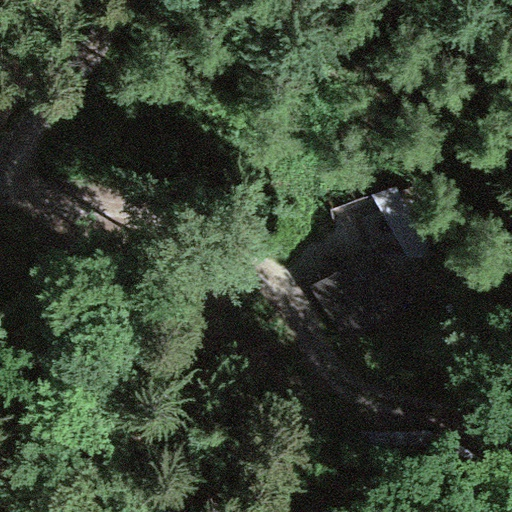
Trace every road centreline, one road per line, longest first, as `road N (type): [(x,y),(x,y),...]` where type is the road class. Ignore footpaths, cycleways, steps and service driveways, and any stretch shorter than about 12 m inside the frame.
road 1 (track): [(511,427),(367,386),(240,247),(122,208),(0,195)]
road 2 (track): [(126,0),(112,35),(0,176)]
